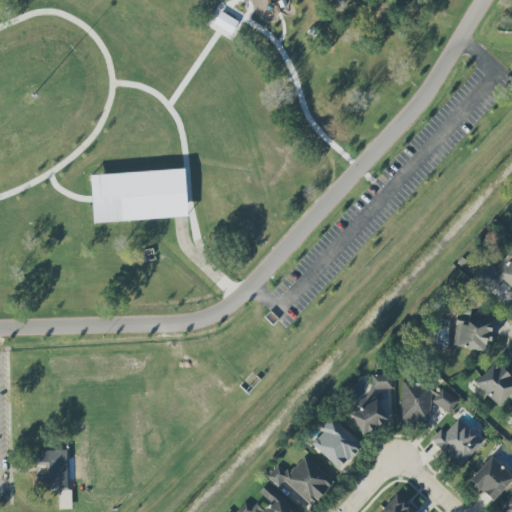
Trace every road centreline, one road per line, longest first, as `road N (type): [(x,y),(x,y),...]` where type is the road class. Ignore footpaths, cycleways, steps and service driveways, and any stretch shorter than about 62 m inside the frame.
road 1 (residential): [(0,336),(209,329),(246,300),(429,98),(488,0)]
road 2 (residential): [(359,170),(310,124),(287,57),(265,27),(216,0)]
